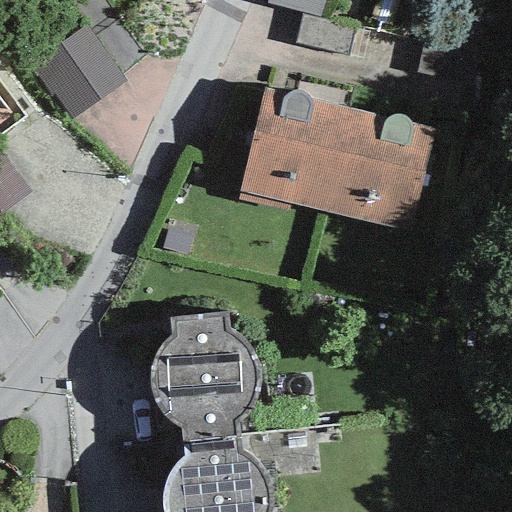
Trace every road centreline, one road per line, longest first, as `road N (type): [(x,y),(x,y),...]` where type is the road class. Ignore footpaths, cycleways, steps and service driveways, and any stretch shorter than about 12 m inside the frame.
road 1 (residential): [(229,0),(74,326)]
road 2 (residential): [(74,326),(96,511)]
